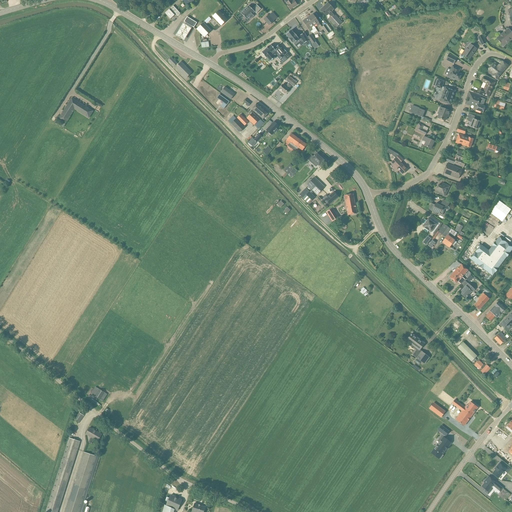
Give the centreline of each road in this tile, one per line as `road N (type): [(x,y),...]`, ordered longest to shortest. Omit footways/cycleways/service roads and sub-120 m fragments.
road 1 (unclassified): [(253,511),(174,471),(0,328)]
road 2 (secondary): [(511,366),(397,254),(366,193)]
road 3 (secondary): [(366,193),(337,157),(210,63)]
road 4 (residential): [(428,172),(474,70),(486,56),(511,59)]
road 5 (track): [(244,142),(353,246)]
road 6 (residential): [(511,311),(458,258),(497,195)]
road 7 (residential): [(458,181),(511,63)]
road 8 (secondary): [(210,63),(98,0)]
road 9 (unclassified): [(428,511),(505,413)]
road 10 (residential): [(210,63),(264,39),(314,0)]
